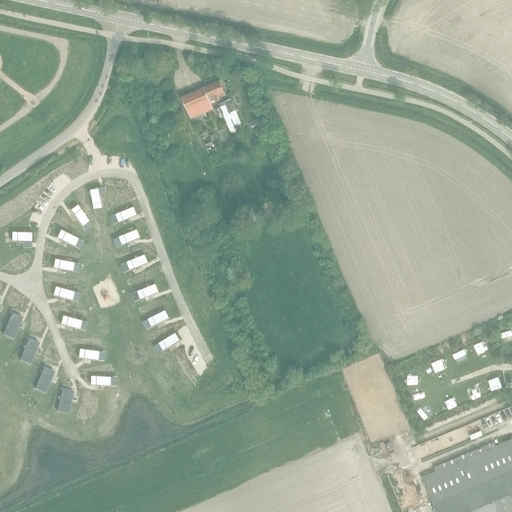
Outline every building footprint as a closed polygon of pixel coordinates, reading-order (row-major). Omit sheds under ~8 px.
[(190,118),(192,117),(212,108),(209,101),(213,100),(214,101),(218,99),(218,98),(225,95),(219,80),(181,96),(190,118)] [(218,103),(231,133),(242,128),(230,98),(218,103)] [(210,131),(201,135),(209,154),(218,151),(210,131)] [(101,208),(98,188),(89,190),(93,210),(101,208)] [(89,222),(77,205),(71,210),(82,226),(89,222)] [(135,215),(132,207),(115,214),(117,222),(135,215)] [(78,239),(60,230),(56,238),(75,246),(78,239)] [(139,238),(136,230),(118,236),(121,244),(139,238)] [(31,241),(32,232),(11,232),(11,240),(31,241)] [(147,263),(144,255),(126,261),(129,270),(147,263)] [(73,271),(74,263),(55,259),(53,267),(73,271)] [(158,293),(154,284),(136,291),(140,300),(158,293)] [(72,300),(74,292),(55,287),(53,295),(72,300)] [(169,318),(165,310),(148,318),(151,327),(169,318)] [(13,339),(22,317),(11,313),(2,334),(13,339)] [(80,329),(82,321),(62,316),(60,324),(80,329)] [(180,340),(175,333),(158,343),(162,351),(180,340)] [(31,364),(39,343),(28,338),(20,360),(31,364)] [(97,360),(99,351),(80,348),(78,357),(97,360)] [(46,393),(54,371),(44,366),(35,389),(46,393)] [(110,386),(111,377),(90,376),(90,385),(110,386)] [(68,414),(73,391),(62,388),(57,411),(68,414)] [(511,437),(422,476),(436,511),(509,511),(511,511),(511,437)]
